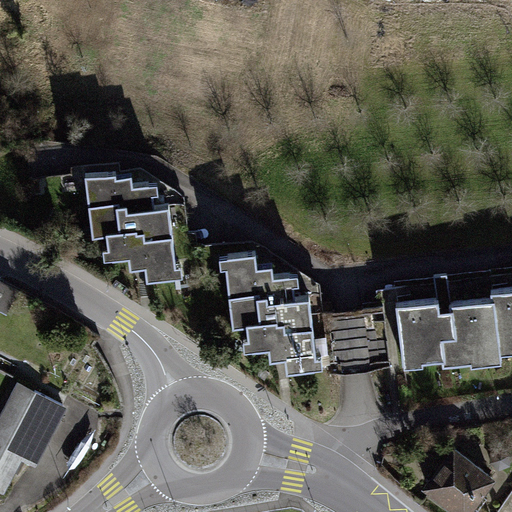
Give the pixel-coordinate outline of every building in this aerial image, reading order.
[(115,168),(84,172),(92,236),(105,234),(106,244),(101,245),(103,258),(128,255),(129,266),(145,264),(146,278),(184,274),(182,262),(176,263),(168,202),(155,204),(153,191),(158,190),(157,180),(132,183),(131,171),(116,173),(115,168)] [(220,266),(224,266),(232,327),(245,325),(247,335),(242,335),(243,348),(268,345),(270,357),(285,355),(287,369),(324,364),(323,353),(316,354),(309,293),(295,295),(293,281),(298,281),(297,271),(272,274),(271,262),(256,264),(254,250),(219,255),(220,266)] [(0,278),(0,308),(7,312),(19,288),(0,278)] [(397,302),(404,366),(425,363),(425,360),(442,358),(443,364),(470,361),(471,365),(504,361),(503,351),(511,350),(511,286),(492,289),(493,297),(450,302),(451,306),(441,307),(440,297),(397,302)] [(383,305),(323,312),(330,373),(390,366),(383,305)] [(67,407),(18,382),(0,417),(0,490),(4,493),(21,459),(36,467),(67,407)] [(470,511),(498,477),(455,444),(422,486),(455,511),(470,511)]
